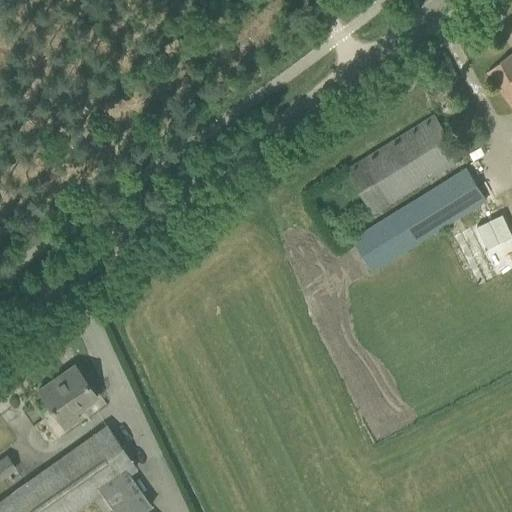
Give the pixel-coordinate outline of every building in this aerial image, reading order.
[(511,52),(487,71),(511,105),(511,52)] [(462,160),(444,132),(434,115),(346,169),(374,214),(462,160)] [(487,203),(466,168),(352,238),(372,272),(487,203)] [(511,217),(508,209),(452,235),(477,287),(511,270),(511,217)] [(79,418),(76,414),(71,407),(92,392),(73,365),(38,390),(65,428),(79,418)] [(150,506),(127,473),(136,466),(107,425),(0,500),(0,511),(70,511),(99,492),(113,511),(143,511),(150,506)] [(0,460),(0,479),(15,468),(6,456),(0,460)]
